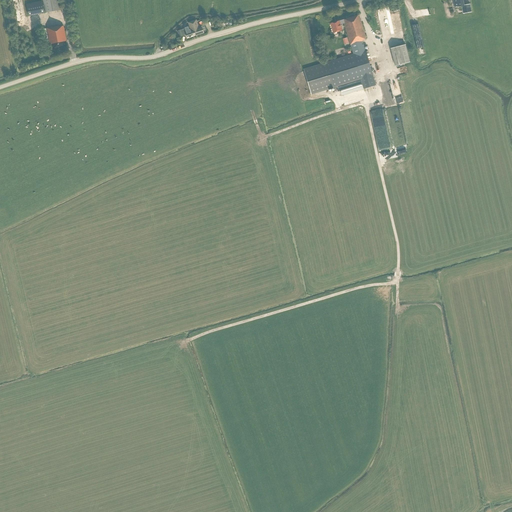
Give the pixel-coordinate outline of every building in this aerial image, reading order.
[(58,0),(42,0),(45,13),(60,10),(58,0)] [(471,12),(470,4),(464,5),(462,0),(453,0),(454,7),(457,6),(462,6),(463,14),(471,12)] [(28,16),(44,13),(42,1),(26,4),(28,16)] [(392,15),(395,29),(401,28),(398,14),(392,15)] [(353,54),(304,70),(311,95),(361,79),(364,89),(376,85),(362,40),(366,39),(358,15),(343,20),(339,21),(330,24),(333,33),(342,31),(340,25),(344,23),(353,54)] [(189,27),(193,36),(203,33),(202,28),(199,29),(196,20),(188,23),(189,26),(189,27)] [(46,26),(41,27),(42,32),(47,31),(49,43),(50,43),(51,50),(67,47),(65,40),(66,40),(63,26),(59,27),(58,26),(49,28),(49,25),(46,26)] [(186,34),(187,38),(193,36),(189,27),(189,26),(184,28),(184,29),(182,30),(177,31),(179,37),(184,35),(186,34)] [(410,62),(405,45),(390,49),(395,66),(410,62)] [(397,104),(403,102),(397,78),(391,80),(397,104)] [(339,88),(342,97),(363,91),(361,82),(339,88)]
